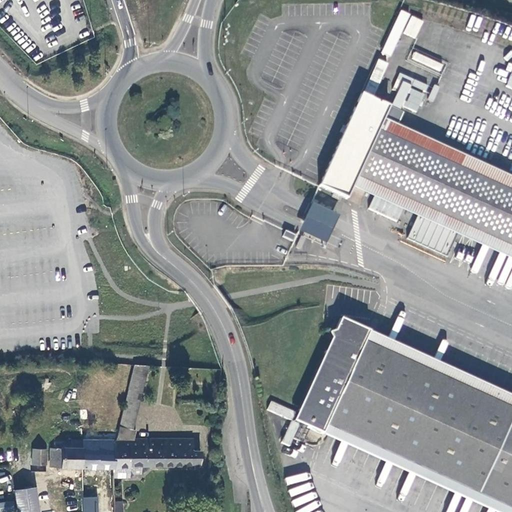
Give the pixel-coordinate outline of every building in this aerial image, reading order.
[(415,38),(423,20),(401,10),(381,53),(391,58),(402,32),(415,38)] [(440,71),(443,64),(414,51),(411,58),(440,71)] [(511,191),(378,131),(383,120),(389,108),(360,95),(318,187),(333,194),(339,197),(346,200),(352,188),(357,177),(511,248),(511,191)] [(511,178),(383,120),(378,131),(511,191),(511,178)] [(511,261),(511,248),(357,177),(352,188),(511,261)] [(311,204),(298,232),(325,245),(338,217),(311,204)] [(295,237),(285,232),(282,238),(292,243),(295,237)] [(511,511),(511,412),(363,345),(369,333),(340,320),(334,331),(329,334),(331,339),(293,422),(322,436),(326,426),(511,510),(510,511),(511,511)] [(511,412),(511,397),(369,333),(363,345),(511,412)] [(140,400),(148,365),(134,365),(126,397),(140,400)] [(132,429),(140,400),(126,397),(119,426),(132,429)] [(271,400),(266,409),(292,421),(296,412),(271,400)] [(136,430),(132,429),(119,426),(115,440),(113,442),(113,451),(112,458),(113,469),(113,478),(130,478),(134,474),(142,474),(149,467),(200,467),(201,451),(193,451),(193,439),(134,439),(136,430)] [(322,436),(491,511),(510,511),(511,510),(326,426),(322,436)] [(50,467),(113,469),(112,458),(113,451),(111,451),(111,443),(97,442),(97,440),(71,440),(71,448),(51,448),(50,467)] [(46,450),(33,450),(33,465),(46,465),(46,450)] [(37,511),(34,487),(14,491),(17,511),(37,511)] [(83,497),(82,511),(97,511),(98,497),(83,497)] [(15,511),(16,502),(0,502),(0,511),(15,511)] [(113,503),(113,511),(121,511),(121,503),(113,503)]
